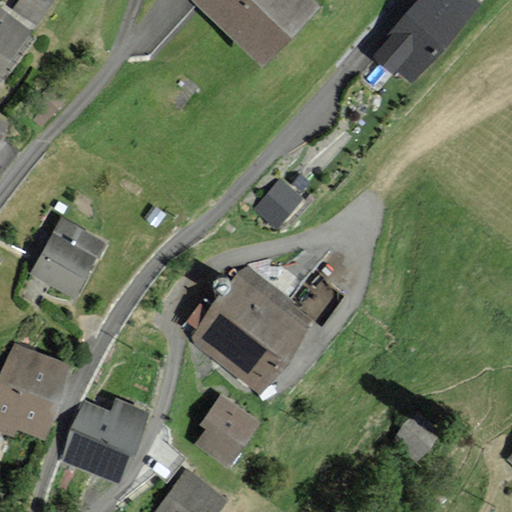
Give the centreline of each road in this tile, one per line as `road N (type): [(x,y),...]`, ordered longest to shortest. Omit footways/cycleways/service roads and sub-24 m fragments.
road 1 (residential): [(404,0),(229,202),(153,267),(99,346),(37,511)]
road 2 (residential): [(293,372),(355,295),(359,247),(348,236),(322,237),(199,274),(183,294),(163,412),(104,511)]
road 3 (residential): [(173,0),(0,197)]
